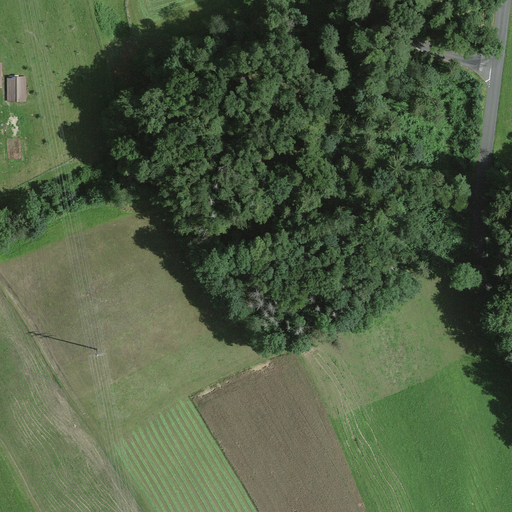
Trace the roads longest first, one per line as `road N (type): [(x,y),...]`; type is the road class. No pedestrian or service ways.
road 1 (tertiary): [(511,352),(488,292),(477,232),(497,66)]
road 2 (track): [(0,279),(107,443)]
road 3 (unclassified): [(497,66),(444,57),(363,0)]
